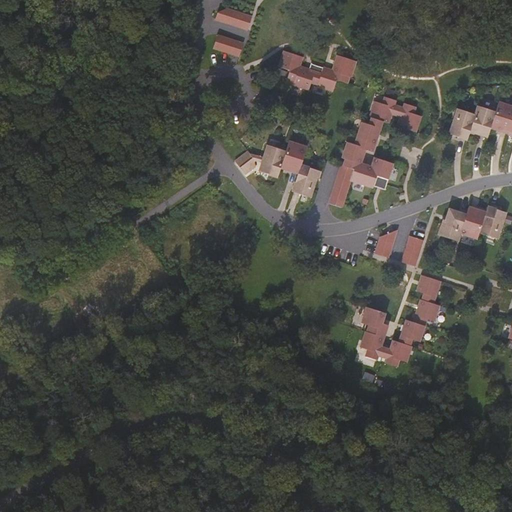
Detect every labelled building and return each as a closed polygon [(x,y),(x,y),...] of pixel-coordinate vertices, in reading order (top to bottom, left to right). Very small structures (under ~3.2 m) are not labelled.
[(250,31),(253,15),(219,7),(215,24),(250,31)] [(217,33),(212,48),(239,59),(245,44),(217,33)] [(348,86),(356,63),(338,57),(336,62),(332,60),(328,69),(307,62),(305,68),(296,65),(299,56),(280,50),(275,66),(293,72),(289,85),(311,92),(314,85),(336,93),(339,83),(348,86)] [(372,155),(383,121),(391,124),(394,115),(402,118),(399,126),(416,131),(421,115),(412,111),(414,107),(401,102),(399,108),(390,105),(392,99),(380,95),(378,101),(370,98),(363,120),(359,118),(351,141),(345,139),(339,156),(346,158),(344,165),(356,169),(352,178),(386,189),(394,163),(378,158),(375,167),(363,164),(367,153),(372,155)] [(511,109),(500,105),(497,116),(490,134),(511,140),(511,109)] [(490,134),(497,116),(477,110),(474,118),(471,137),(488,142),(490,134)] [(474,118),(458,112),(448,139),(467,145),(471,137),(474,118)] [(287,156),(267,149),(259,176),(278,182),(281,173),(298,178),(292,195),(313,202),(322,175),(302,168),(308,151),(290,145),(287,156)] [(483,213),(469,209),(467,218),(462,239),(477,244),(479,239),(486,222),(481,220),(483,213)] [(508,217),(488,210),(486,222),(479,239),(499,245),(508,217)] [(467,218),(450,211),(445,224),(442,223),(437,239),(459,247),(462,239),(467,218)] [(381,229),(375,255),(391,259),(396,232),(381,229)] [(402,261),(416,266),(424,241),(410,236),(402,261)] [(383,348),(391,325),(382,322),(385,314),(359,304),(353,321),(366,326),(358,347),(366,350),(364,356),(379,361),(381,356),(387,359),(386,363),(398,368),(400,362),(406,364),(414,341),(420,343),(427,322),(434,324),(441,304),(435,302),(442,283),(424,277),(423,283),(418,281),(414,293),(424,297),(414,326),(405,323),(398,343),(393,341),(390,350),(383,348)]
